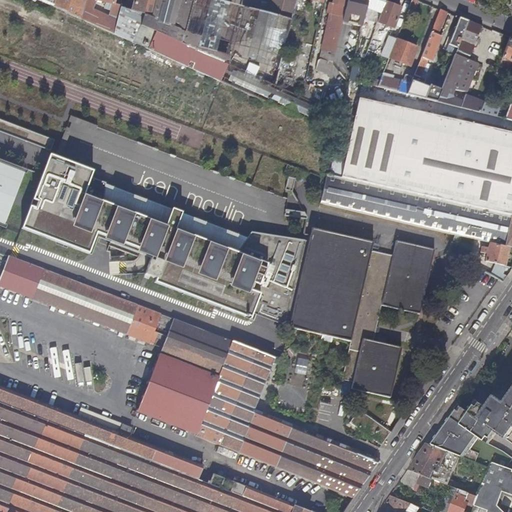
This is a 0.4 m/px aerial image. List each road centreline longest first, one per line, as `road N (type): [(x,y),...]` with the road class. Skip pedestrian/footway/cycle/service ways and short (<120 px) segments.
road 1 (residential): [(360,511),(511,291)]
road 2 (unknown): [(115,398),(323,503)]
